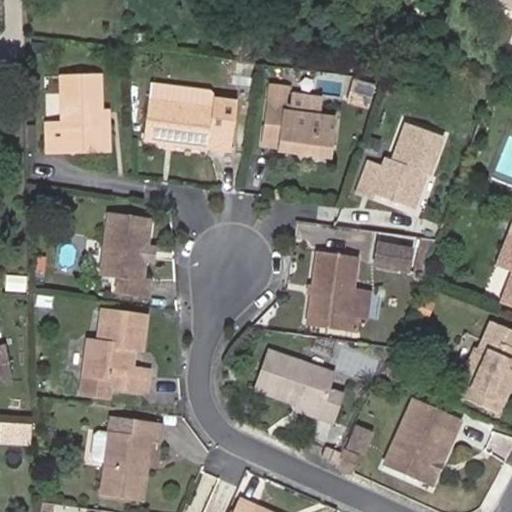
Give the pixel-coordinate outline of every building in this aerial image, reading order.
[(511,0),(488,0),(488,1),(511,11),(511,0)] [(222,17),(209,7),(201,20),(212,28),(222,17)] [(140,36),(127,36),(126,44),(139,45),(140,36)] [(47,42),(32,42),(33,52),(47,52),(47,42)] [(250,66),(231,63),(230,74),(249,77),(250,66)] [(248,86),(249,77),(230,74),(228,83),(248,86)] [(104,75),(65,75),(65,123),(48,123),(49,151),(94,149),(104,149),(112,149),(112,111),(105,110),(104,75)] [(228,149),(232,105),(210,103),(210,99),(206,95),(145,88),(138,144),(205,150),(205,148),(228,149)] [(335,126),(288,119),(289,109),(265,106),(261,143),(278,146),(277,157),(295,159),(297,156),(309,158),(308,162),(330,165),(335,126)] [(376,171),(368,197),(393,205),(405,169),(423,174),(435,137),(402,124),(390,163),(380,160),(376,171)] [(353,191),(368,197),(376,171),(361,166),(353,191)] [(37,206),(39,193),(28,191),(27,205),(37,206)] [(50,194),(39,193),(37,206),(49,208),(50,194)] [(136,264),(137,249),(140,221),(100,216),(93,278),(107,281),(105,294),(141,299),(144,284),(134,282),(136,264)] [(511,234),(498,231),(497,235),(511,239),(511,234)] [(511,239),(497,235),(490,256),(499,259),(495,273),(501,275),(491,308),(511,313),(511,239)] [(406,253),(374,246),(371,267),(402,273),(406,253)] [(147,250),(137,249),(136,264),(146,266),(147,250)] [(300,313),(341,319),(345,290),(350,261),(310,255),(300,313)] [(499,259),(490,256),(486,271),(495,273),(499,259)] [(367,293),(345,290),(341,319),(340,327),(351,328),(352,320),(362,322),(367,293)] [(341,319),(300,313),(299,324),(339,330),(340,327),(341,319)] [(140,321),(93,314),(90,344),(81,343),(75,390),(103,394),(103,392),(139,397),(142,376),(119,372),(122,350),(135,352),(140,321)] [(498,396),(511,367),(511,358),(508,356),(511,346),(511,339),(483,326),(450,396),(489,415),(498,396)] [(0,380),(11,379),(5,345),(0,345),(0,380)] [(314,348),(309,360),(331,369),(336,356),(314,348)] [(291,407),(313,415),(312,419),(330,425),(339,397),(321,391),(326,376),(261,355),(249,392),(291,407)] [(511,367),(498,396),(506,399),(511,386),(511,367)] [(32,400),(34,416),(46,419),(47,404),(32,400)] [(421,483),(442,431),(451,435),(452,435),(457,421),(407,400),(380,469),(421,483)] [(313,415),(291,407),(289,410),(312,419),(313,415)] [(105,423),(103,436),(123,439),(126,425),(105,423)] [(99,466),(94,500),(134,506),(142,446),(151,447),(154,429),(126,425),(123,439),(103,436),(103,440),(88,438),(83,440),(80,461),(85,464),(99,466)] [(339,450),(356,458),(367,433),(351,425),(339,450)] [(451,435),(442,431),(421,483),(431,487),(451,435)] [(336,453),(329,467),(345,474),(351,459),(336,453)]
